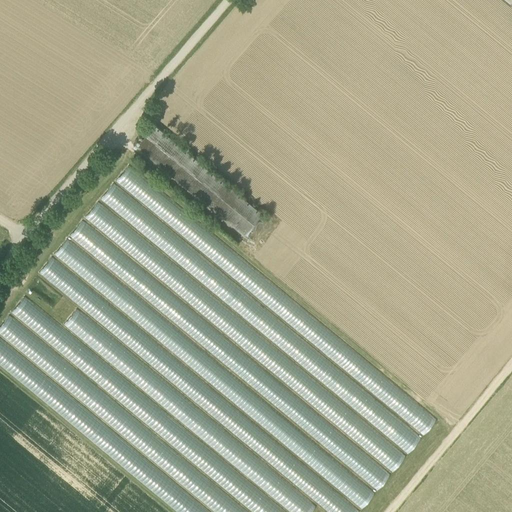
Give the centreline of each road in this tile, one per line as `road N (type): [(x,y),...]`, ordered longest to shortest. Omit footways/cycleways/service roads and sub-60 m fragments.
road 1 (track): [(0,278),(24,239),(233,0)]
road 2 (track): [(511,369),(391,511)]
